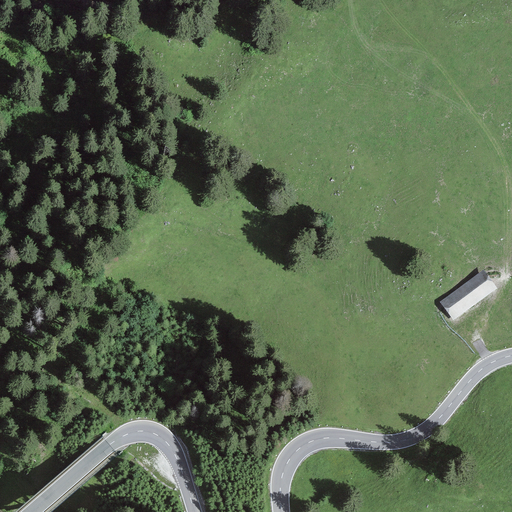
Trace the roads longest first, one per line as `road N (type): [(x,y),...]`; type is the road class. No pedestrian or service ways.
road 1 (track): [(492,362),(476,335),(506,281),(506,163),(438,57),(411,42),(358,39),(351,0)]
road 2 (tertiary): [(281,511),(282,472),(303,445),(417,435),(475,374),(511,355)]
road 3 (tertiary): [(32,511),(113,442),(138,431),(171,447),(194,511)]
